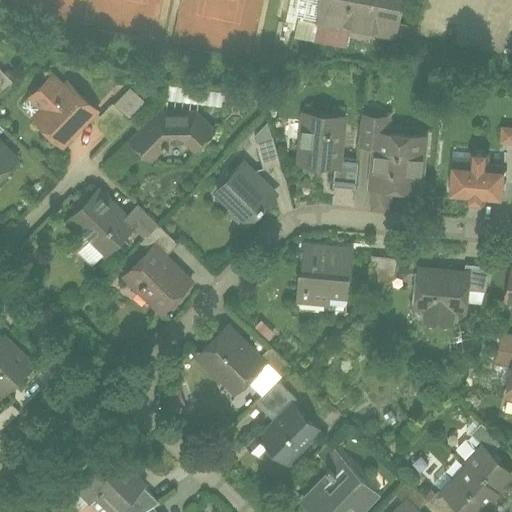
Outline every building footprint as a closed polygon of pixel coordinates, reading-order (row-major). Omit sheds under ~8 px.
[(396,35),(402,0),(316,0),(313,18),(396,35)] [(32,114),(64,144),(100,106),(68,76),(65,79),(53,68),(27,95),(39,106),(32,114)] [(158,107),(130,136),(152,157),(168,141),(184,141),(191,149),(215,126),(197,107),(158,107)] [(302,107),(298,159),(342,163),(347,111),(302,107)] [(373,143),(369,185),(423,190),(429,131),(389,127),(390,112),(362,109),(358,141),(373,143)] [(511,141),(511,125),(496,124),(495,141),(511,141)] [(0,135),(0,175),(20,154),(0,135)] [(452,157),(448,194),(502,198),(505,162),(490,161),(491,149),(470,148),(470,158),(452,157)] [(243,221),(278,188),(246,154),(211,188),(243,221)] [(127,211),(98,184),(67,216),(106,253),(132,225),(143,235),(158,220),(137,200),(127,211)] [(159,311),(193,277),(154,238),(119,272),(159,311)] [(301,238),(295,297),(330,301),(331,291),(348,292),(353,243),(301,238)] [(415,263),(414,306),(427,306),(427,321),(457,322),(458,310),(467,310),(469,265),(415,263)] [(268,356),(227,316),(193,352),(234,392),(268,356)] [(36,359),(4,328),(0,332),(0,392),(2,394),(36,359)] [(511,400),(511,330),(501,328),(494,360),(511,363),(504,399),(511,400)] [(272,417),(258,432),(288,462),(322,428),(292,399),(296,395),(277,376),(254,399),(272,417)] [(120,434),(71,481),(89,500),(97,493),(114,511),(115,511),(146,483),(137,473),(147,464),(120,434)] [(511,473),(511,468),(480,439),(438,485),(467,511),(482,511),(502,491),(499,488),(511,473)] [(360,511),(381,490),(340,451),(298,495),(315,511),(360,511)] [(427,511),(406,492),(387,511),(427,511)]
